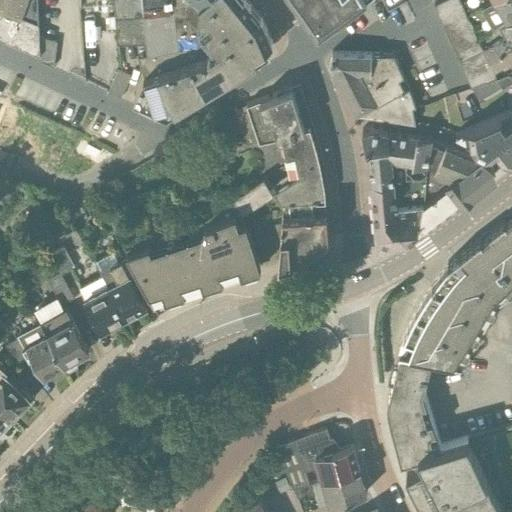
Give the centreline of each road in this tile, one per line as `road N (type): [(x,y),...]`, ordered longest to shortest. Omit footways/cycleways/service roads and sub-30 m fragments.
road 1 (residential): [(357,284),(340,138),(305,51),(171,126),(144,124),(0,55)]
road 2 (secondary): [(0,500),(150,358),(241,317),(357,284)]
road 3 (residential): [(189,511),(252,436),(317,400),(361,387)]
road 4 (secondary): [(357,284),(425,249),(511,186)]
road 5 (residential): [(361,387),(400,511)]
